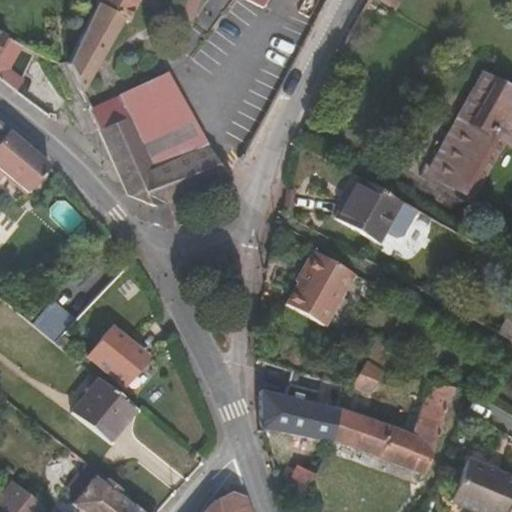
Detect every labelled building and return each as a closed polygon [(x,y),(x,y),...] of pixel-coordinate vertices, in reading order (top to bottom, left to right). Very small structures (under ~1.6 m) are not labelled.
[(96,0),(66,64),(81,91),(81,92),(122,20),(128,23),(138,0),(96,0)] [(197,0),(174,0),(170,14),(190,21),(197,0)] [(382,0),(401,8),(404,0),(382,0)] [(0,80),(16,93),(26,79),(12,67),(23,48),(8,40),(0,53),(0,80)] [(126,78),(87,98),(124,179),(135,201),(224,171),(163,63),(126,78)] [(511,92),(485,78),(431,176),(471,198),(502,142),(489,134),(499,118),(511,125),(511,92)] [(49,167),(6,131),(0,138),(0,173),(27,194),(49,167)] [(339,203),(347,208),(338,223),(381,248),(406,205),(402,203),(355,177),(339,203)] [(339,203),(330,218),(338,223),(347,208),(339,203)] [(298,273),(301,275),(284,306),(321,326),(350,274),(310,252),(298,273)] [(26,322),(54,344),(75,322),(45,298),(26,322)] [(110,329),(86,357),(122,386),(146,358),(110,329)] [(122,386),(86,357),(79,365),(97,379),(115,394),(122,386)] [(381,375),(364,364),(350,388),(367,397),(381,375)] [(70,414),(105,441),(132,407),(115,394),(97,379),(70,414)] [(406,438),(334,410),(329,445),(421,479),(452,392),(426,384),(406,438)] [(259,421),(261,429),(328,447),(329,445),(334,410),(259,392),(259,421)] [(132,407),(105,441),(110,446),(137,411),(132,407)] [(511,511),(511,484),(463,463),(445,505),(461,511),(511,511)] [(137,511),(116,496),(120,492),(86,465),(79,473),(90,482),(76,499),(69,507),(76,511),(137,511)] [(90,482),(79,473),(65,489),(76,499),(90,482)] [(0,496),(0,511),(36,511),(40,507),(10,484),(1,497),(0,496)] [(231,493),(216,502),(217,511),(250,511),(245,496),(231,493)] [(206,511),(217,511),(216,502),(206,511)]
